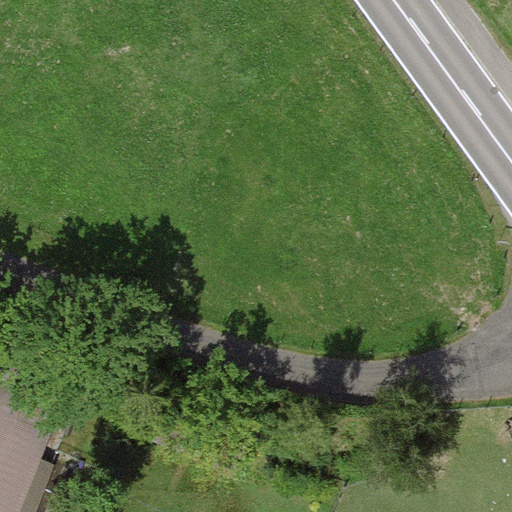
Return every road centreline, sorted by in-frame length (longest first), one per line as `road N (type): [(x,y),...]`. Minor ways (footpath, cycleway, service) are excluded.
road 1 (residential): [(511,363),(400,377),(278,363),(0,263)]
road 2 (primary): [(397,0),(511,156)]
